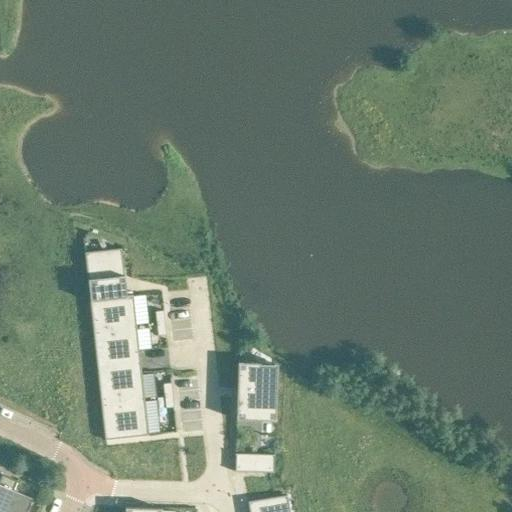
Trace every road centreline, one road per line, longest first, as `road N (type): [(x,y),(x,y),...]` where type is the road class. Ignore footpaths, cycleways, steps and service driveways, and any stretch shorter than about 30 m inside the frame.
road 1 (residential): [(218,491),(197,278)]
road 2 (residential): [(90,472),(130,490),(218,491)]
